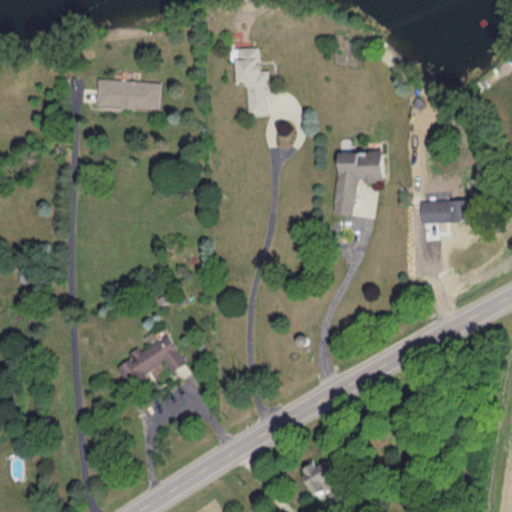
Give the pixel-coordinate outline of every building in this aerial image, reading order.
[(238,85),(248,84),(249,117),(270,117),(269,71),(262,71),(261,47),(237,48),(238,85)] [(162,82),(99,80),(99,107),(161,109),(162,82)] [(339,152),(339,205),(357,205),(357,181),(383,181),(383,152),(339,152)] [(422,223),(477,221),(476,199),(421,201),(422,223)] [(187,362),(167,333),(118,367),(130,386),(166,362),(173,372),(187,362)] [(315,497),(327,490),(335,504),(349,497),(330,458),(302,472),(315,497)]
